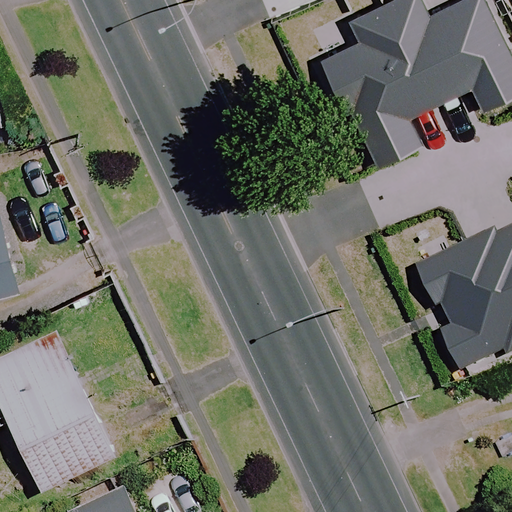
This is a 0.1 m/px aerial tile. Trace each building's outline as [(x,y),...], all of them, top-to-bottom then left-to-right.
[(511,130),(511,0),(445,0),(458,36),(448,40),(465,87),(437,97),(456,151),(511,130)] [(0,139),(12,136),(0,98),(0,139)] [(511,203),(511,206),(506,209),(511,224),(511,166),(499,172),(511,203)] [(0,297),(12,294),(0,249),(0,297)] [(107,433),(60,334),(0,362),(0,432),(12,427),(45,495),(119,460),(107,433)] [(132,511),(121,489),(117,491),(72,511),(132,511)]
